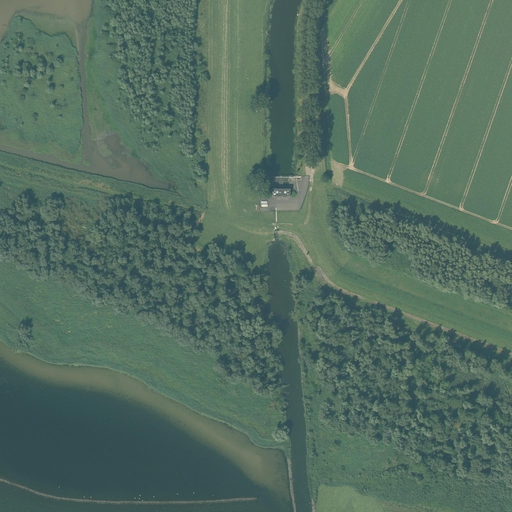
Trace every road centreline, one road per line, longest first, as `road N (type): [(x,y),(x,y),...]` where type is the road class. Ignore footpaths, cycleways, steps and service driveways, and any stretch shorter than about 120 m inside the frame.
road 1 (track): [(337,0),(318,34),(331,182),(511,253)]
road 2 (track): [(0,164),(236,221),(293,225),(308,216),(308,166)]
road 3 (track): [(319,188),(323,231),(341,259),(511,328)]
road 4 (track): [(511,344),(341,279),(305,223)]
road 5 (track): [(236,221),(233,0)]
road 6 (track): [(210,0),(227,219)]
road 7 (unclassified): [(307,176),(307,24),(315,0)]
